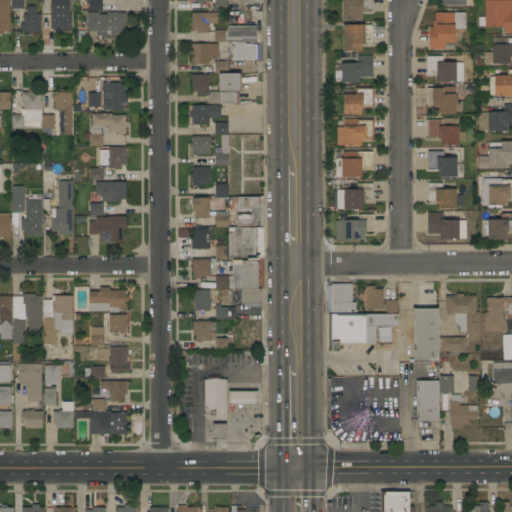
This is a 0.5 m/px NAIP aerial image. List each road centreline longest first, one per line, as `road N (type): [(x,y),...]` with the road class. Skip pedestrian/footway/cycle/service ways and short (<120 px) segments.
road 1 (tertiary): [(0,468),(511,467)]
road 2 (residential): [(156,0),(160,468)]
road 3 (residential): [(401,266),(406,0)]
road 4 (residential): [(294,267),(511,266)]
road 5 (primary): [(294,166),(293,0)]
road 6 (residential): [(0,265),(158,264)]
road 7 (residential): [(0,63),(157,63)]
